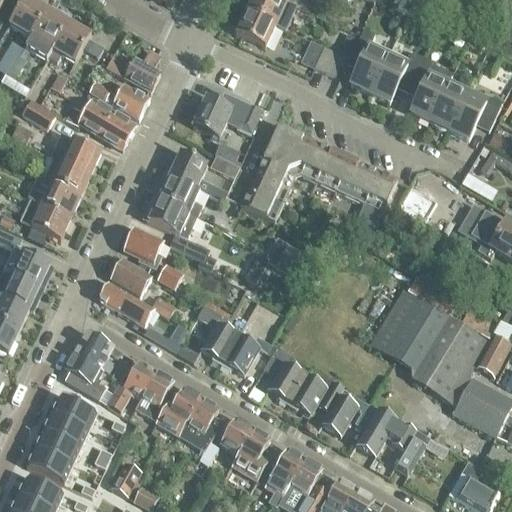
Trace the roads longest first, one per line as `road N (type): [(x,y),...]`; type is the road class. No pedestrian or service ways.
road 1 (residential): [(71,311),(413,511)]
road 2 (residential): [(454,172),(189,45)]
road 3 (residential): [(71,311),(189,45)]
road 4 (residential): [(0,467),(71,311)]
